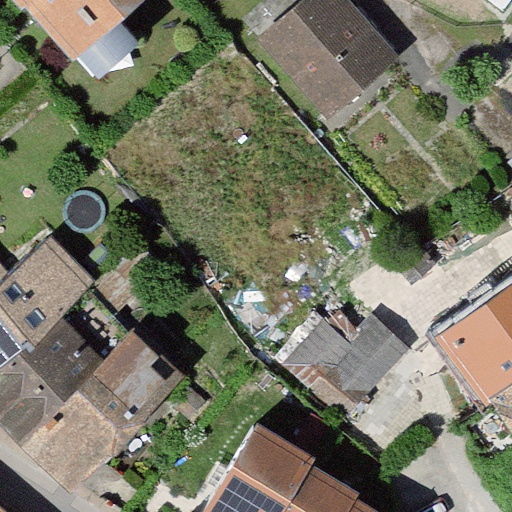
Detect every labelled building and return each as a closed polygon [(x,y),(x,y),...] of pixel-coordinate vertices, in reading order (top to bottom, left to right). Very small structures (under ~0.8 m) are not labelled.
[(14,0),(67,59),(129,0),(14,0)] [(331,0),(294,0),(241,46),(308,128),(384,65),(331,0)] [(511,261),(422,335),(511,453),(511,191),(498,201),(511,219),(511,261)] [(9,275),(0,265),(0,419),(66,488),(182,378),(49,237),(9,275)] [(380,511),(248,431),(197,511),(380,511)]
